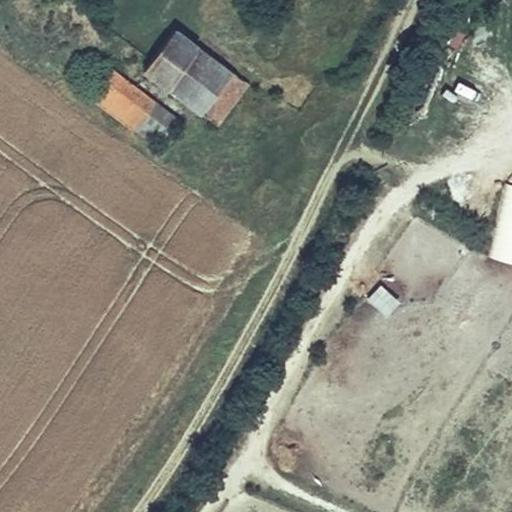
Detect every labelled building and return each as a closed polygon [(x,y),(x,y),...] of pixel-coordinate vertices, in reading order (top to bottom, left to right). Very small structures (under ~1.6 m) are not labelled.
[(169,88),(197,51),(172,33),(145,70),(169,88)] [(197,51),(169,88),(216,123),(243,86),(197,51)] [(159,149),(181,120),(113,68),(91,97),(159,149)] [(511,185),(504,184),(485,258),(511,264),(511,185)] [(381,283),(366,299),(386,318),(401,303),(381,283)]
